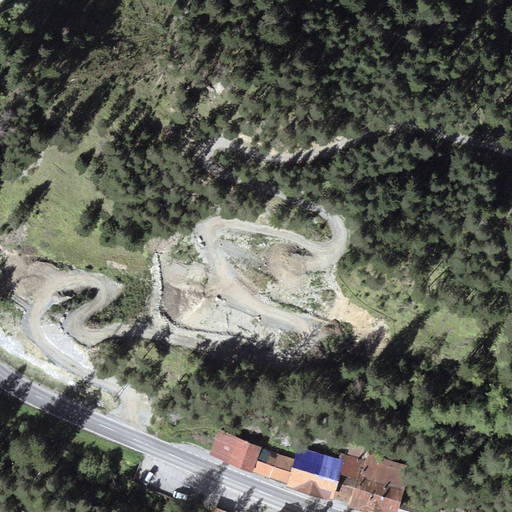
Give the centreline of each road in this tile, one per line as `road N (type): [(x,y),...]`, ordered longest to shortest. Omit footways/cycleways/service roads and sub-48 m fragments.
road 1 (track): [(0,267),(102,279),(103,297),(77,314),(79,326),(229,344),(251,334),(262,299),(252,282),(204,252),(199,227),(235,218),(318,247),(339,244),(340,231),(321,207),(208,163),(206,139),(278,154),(409,118),(511,150)]
road 2 (primary): [(0,371),(75,412),(315,511)]
road 3 (track): [(495,146),(471,100),(480,0)]
